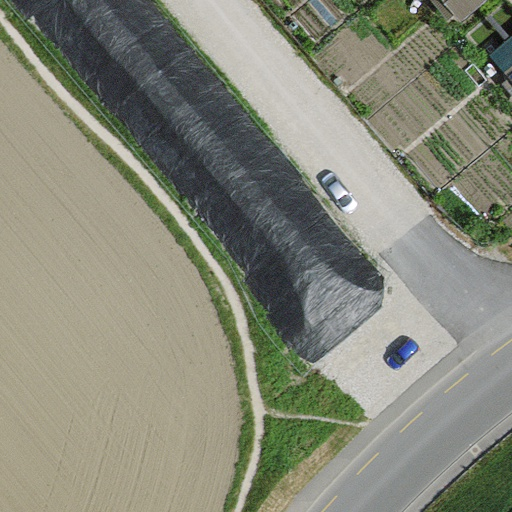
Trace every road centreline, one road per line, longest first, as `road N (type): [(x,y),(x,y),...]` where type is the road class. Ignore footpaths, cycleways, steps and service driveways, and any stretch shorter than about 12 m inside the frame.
road 1 (track): [(511,343),(217,0)]
road 2 (tertiary): [(357,511),(406,458),(511,372)]
